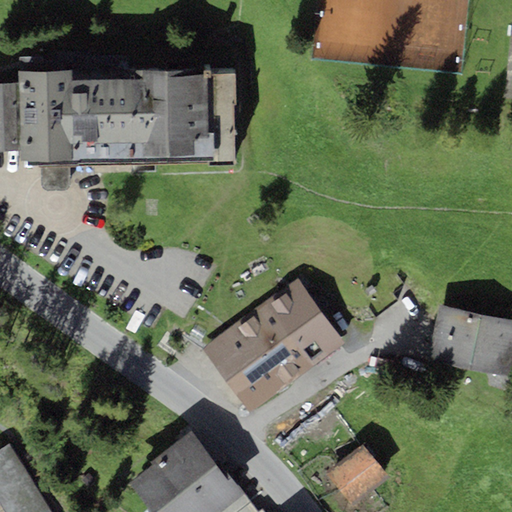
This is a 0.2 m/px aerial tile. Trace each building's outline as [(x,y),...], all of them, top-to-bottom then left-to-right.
[(0,150),(22,150),(22,160),(27,160),(27,165),(236,162),(235,72),(211,73),(211,69),(0,71),(0,150)] [(298,375),(344,342),(297,278),(252,311),(298,375)] [(511,331),(511,320),(439,306),(429,358),(504,374),(511,331)] [(247,412),(298,375),(252,311),(201,347),(247,412)] [(159,460),(130,481),(152,511),(236,511),(250,502),(244,494),(232,477),(228,480),(194,434),(191,431),(156,457),(159,460)] [(50,511),(7,446),(0,450),(0,500),(6,511),(50,511)] [(360,447),(329,471),(352,501),(383,477),(360,447)] [(257,511),(250,502),(236,511),(263,511),(262,510),(258,511),(257,511)]
